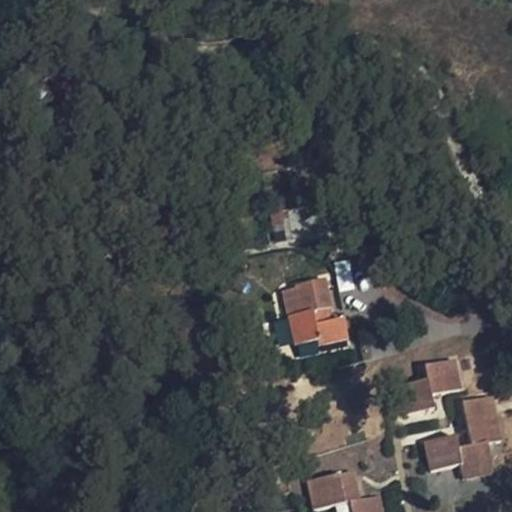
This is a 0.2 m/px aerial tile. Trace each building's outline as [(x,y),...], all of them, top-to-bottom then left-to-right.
[(301,189),(269,195),(274,224),(277,223),(285,222),(283,210),(304,207),(301,189)] [(293,314),(298,343),(320,339),(321,343),(351,337),(347,315),(335,317),(326,319),(323,308),(333,306),(327,276),(297,282),(298,286),(286,289),(291,314),(293,314)] [(335,317),(333,306),(323,308),(326,319),(335,317)] [(432,380),(435,395),(439,395),(447,393),(464,390),(458,360),(429,366),(432,380)] [(402,385),(408,415),(438,409),(435,395),(432,380),(402,385)] [(496,398),(467,403),(471,420),(472,429),(476,447),(491,444),(505,442),(496,398)] [(434,440),(430,441),(436,470),(465,464),(462,450),(459,435),(443,438),(434,440)] [(476,447),(462,450),(465,464),(468,479),(497,473),(491,444),(476,447)] [(365,500),(358,472),(314,481),(320,509),(341,505),(355,502),(365,500)] [(365,500),(355,502),(357,511),(385,511),(382,497),(365,500)] [(357,511),(355,502),(341,505),(341,511),(357,511)]
